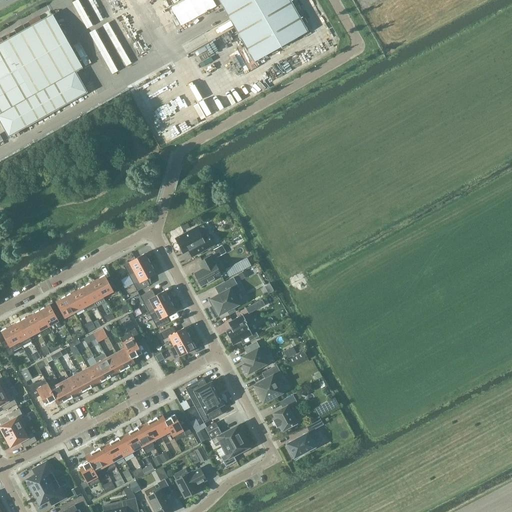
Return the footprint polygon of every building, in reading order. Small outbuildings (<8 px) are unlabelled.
[(218,0),(253,62),(308,31),(289,0),(218,0)] [(0,118),(9,134),(84,92),(73,71),(81,66),(53,16),(3,44),(0,45),(0,118)] [(174,101),(180,98),(176,91),(170,94),(174,101)] [(205,109),(210,107),(201,94),(197,96),(205,109)] [(192,104),(187,106),(194,121),(199,119),(192,104)] [(181,116),(187,127),(194,124),(188,112),(181,116)] [(196,255),(214,245),(208,235),(203,225),(197,228),(197,227),(196,227),(175,238),(183,253),(188,250),(192,257),(196,255)] [(134,272),(150,263),(145,254),(128,262),(123,265),(128,275),(134,272)] [(202,269),(194,273),(201,286),(221,275),(214,262),(213,263),(210,256),(198,262),(202,269)] [(240,257),(220,265),(222,271),(243,263),(240,257)] [(155,273),(150,263),(134,272),(128,275),(133,285),(137,291),(149,285),(146,278),(148,277),(155,273)] [(94,281),(103,297),(113,292),(104,275),(95,281),(94,281)] [(112,278),(118,289),(124,286),(118,275),(112,278)] [(219,294),(210,299),(214,307),(212,308),(216,315),(218,314),(219,315),(238,305),(232,294),(239,290),(233,278),(215,287),(219,294)] [(94,302),(103,297),(94,281),(85,286),(93,302),(94,302)] [(96,306),(94,302),(93,302),(85,286),(75,291),(84,307),(86,312),(96,306)] [(148,300),(153,309),(170,301),(165,291),(155,296),(152,290),(140,296),(143,303),(148,300)] [(75,291),(66,296),(74,312),(84,307),(75,291)] [(74,312),(66,296),(65,296),(56,301),(65,318),(74,313),(74,312)] [(262,300),(245,308),(248,314),(265,305),(262,300)] [(175,310),(170,301),(153,309),(148,312),(157,328),(169,322),(166,316),(175,310)] [(48,327),(50,331),(51,331),(60,326),(49,305),(39,310),(48,327)] [(39,332),(48,327),(39,310),(30,315),(39,332)] [(224,323),(237,316),(234,311),(221,318),(224,323)] [(39,332),(30,315),(21,320),(20,320),(29,337),(39,332)] [(231,329),(226,332),(232,345),(252,335),(247,326),(248,325),(243,315),(228,323),(231,329)] [(32,341),(29,337),(20,320),(11,325),(11,326),(22,346),(31,341),(32,341)] [(22,346),(11,326),(1,331),(6,340),(1,343),(8,356),(14,353),(13,351),(22,346)] [(169,337),(174,346),(190,337),(185,328),(175,333),(172,327),(159,333),(163,340),(165,339),(169,337)] [(120,338),(125,348),(125,347),(131,359),(132,358),(141,353),(136,344),(142,341),(135,328),(129,332),(129,333),(120,338)] [(53,334),(35,346),(40,353),(58,341),(53,334)] [(190,337),(174,346),(169,349),(174,358),(195,347),(190,337)] [(242,367),(245,373),(247,372),(248,373),(265,364),(257,349),(260,348),(256,341),(244,348),(247,354),(242,357),(246,363),(243,365),(244,366),(242,367)] [(286,345),(279,347),(282,356),(289,353),(286,345)] [(135,364),(132,358),(131,359),(125,347),(125,348),(116,352),(125,369),(135,364)] [(106,358),(115,374),(124,369),(125,369),(116,352),(116,353),(106,358)] [(97,363),(106,379),(115,374),(106,358),(97,363)] [(97,363),(87,368),(96,384),(105,379),(106,379),(97,363)] [(263,402),(281,392),(273,376),(280,373),(276,366),(262,373),(265,380),(254,386),(263,402)] [(87,368),(78,373),(87,389),(96,384),(87,368)] [(78,373),(68,378),(77,394),(87,389),(78,373)] [(45,405),(55,400),(49,388),(50,388),(47,383),(44,378),(35,384),(34,382),(28,386),(35,398),(40,395),(45,405)] [(77,394),(68,378),(59,383),(68,400),(68,399),(77,394)] [(194,405),(219,392),(216,387),(215,388),(211,381),(206,384),(203,378),(185,388),(194,405)] [(176,407),(186,402),(177,382),(167,387),(176,407)] [(59,383),(50,388),(49,388),(55,400),(58,405),(68,400),(59,383)] [(6,388),(0,391),(0,404),(4,410),(16,404),(12,397),(11,398),(6,388)] [(219,392),(194,405),(204,423),(222,413),(218,407),(224,404),(220,398),(222,397),(219,392)] [(282,431),(296,423),(287,406),(296,402),(292,395),(279,402),(283,408),(273,413),(276,419),(273,420),(276,426),(279,425),(282,431)] [(187,403),(178,409),(186,422),(195,417),(187,403)] [(22,428),(26,426),(26,425),(21,416),(22,415),(19,409),(6,415),(10,421),(0,427),(2,431),(2,432),(3,432),(4,435),(5,436),(22,428)] [(152,420),(161,436),(170,431),(164,420),(165,420),(162,414),(152,420)] [(174,415),(165,420),(164,420),(170,431),(175,441),(191,433),(183,418),(178,421),(176,418),(174,415)] [(318,417),(305,424),(309,431),(322,424),(318,417)] [(151,441),(152,441),(161,436),(152,420),(143,425),(142,425),(151,441)] [(193,422),(188,425),(193,434),(198,431),(193,422)] [(154,446),(152,441),(151,441),(142,425),(133,430),(142,446),(141,447),(144,451),(154,446)] [(219,441),(222,447),(243,436),(241,432),(243,432),(239,425),(222,434),(218,427),(207,432),(214,444),(219,441)] [(22,428),(5,436),(6,437),(6,438),(8,441),(8,442),(11,446),(20,441),(23,447),(36,441),(32,434),(27,437),(22,428)] [(133,430),(124,435),(132,452),(141,447),(142,446),(133,430)] [(285,444),(294,459),(315,447),(307,432),(285,444)] [(114,440),(123,457),(132,452),(124,435),(123,435),(114,440)] [(243,436),(222,447),(220,448),(221,448),(224,454),(220,456),(226,467),(236,461),(233,456),(251,447),(247,440),(245,440),(243,436)] [(105,445),(104,445),(113,462),(114,462),(123,457),(114,440),(105,445)] [(116,466),(114,462),(113,462),(104,445),(95,451),(106,471),(116,466)] [(208,459),(201,447),(194,451),(200,463),(208,459)] [(85,456),(88,461),(89,462),(97,477),(97,476),(106,471),(95,451),(85,456)] [(26,484),(31,493),(57,479),(47,461),(34,468),(37,474),(26,480),(27,481),(26,484)] [(100,482),(97,476),(97,477),(89,462),(88,461),(78,466),(86,481),(89,486),(89,487),(100,482)] [(134,466),(126,469),(129,475),(137,472),(134,466)] [(122,468),(116,471),(121,480),(126,477),(122,468)] [(189,473),(175,480),(184,498),(198,491),(195,486),(206,480),(200,468),(189,474),(189,473)] [(57,479),(31,493),(36,502),(39,503),(40,504),(50,499),(53,505),(66,498),(57,479)] [(154,511),(169,511),(173,510),(165,496),(171,493),(164,479),(157,483),(161,489),(147,497),(154,511)] [(137,511),(135,498),(122,502),(123,507),(103,511),(102,511),(137,511)]
